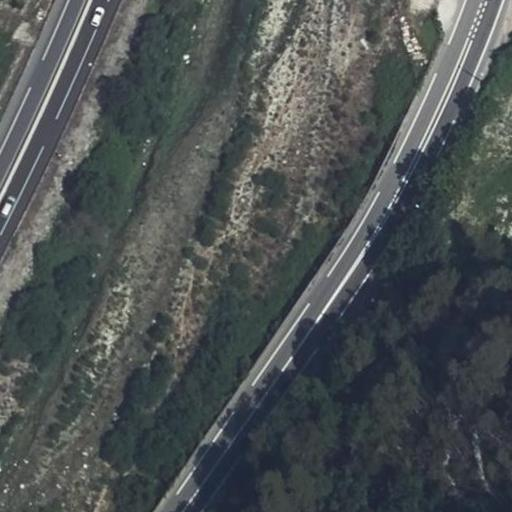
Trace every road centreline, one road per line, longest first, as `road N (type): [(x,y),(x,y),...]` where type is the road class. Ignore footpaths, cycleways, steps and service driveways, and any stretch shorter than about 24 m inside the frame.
road 1 (tertiary): [(483,0),(459,69),(387,214),(183,511)]
road 2 (primary): [(0,215),(100,0)]
road 3 (primary): [(77,0),(0,172)]
